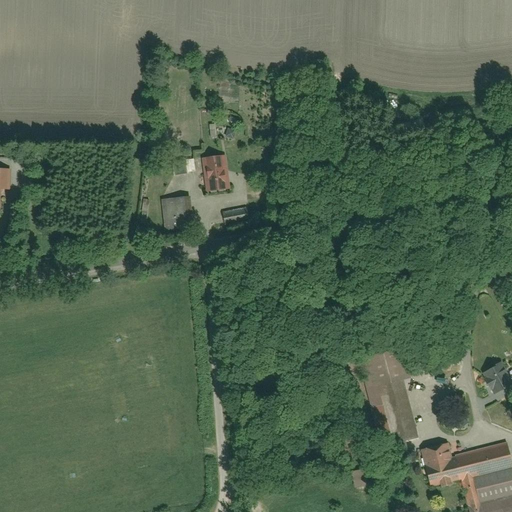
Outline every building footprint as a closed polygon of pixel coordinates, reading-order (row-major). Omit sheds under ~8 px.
[(205,160),(209,191),(228,189),(224,157),(205,160)] [(0,192),(9,193),(8,170),(0,169),(0,192)] [(165,199),(166,230),(191,229),(190,198),(165,199)] [(245,211),(225,213),(226,226),(247,225),(245,211)] [(400,351),(358,361),(366,391),(408,381),(400,351)] [(500,364),(480,374),(483,379),(478,381),(484,392),(489,389),(491,394),(503,388),(510,384),(500,364)] [(511,382),(510,384),(503,388),(507,396),(511,393),(511,382)] [(386,390),(397,446),(419,442),(408,386),(386,390)] [(456,479),(464,511),(511,511),(511,490),(479,499),(473,477),(508,468),(502,445),(449,459),(447,449),(420,456),(427,487),(456,479)] [(366,470),(350,474),(353,486),(369,482),(366,470)]
